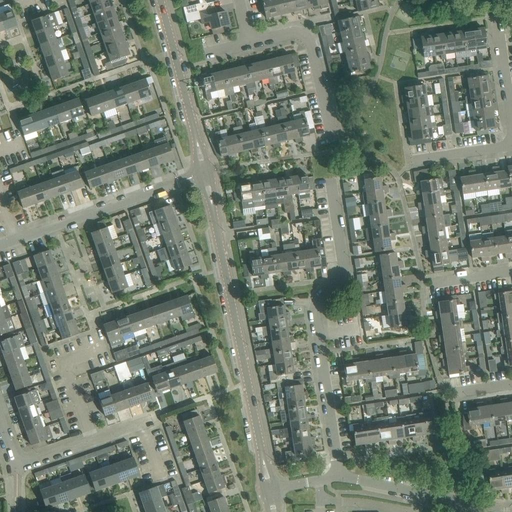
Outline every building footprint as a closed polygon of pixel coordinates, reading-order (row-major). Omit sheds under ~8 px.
[(93,13),(115,6),(114,2),(111,3),(109,0),(100,0),(85,6),(86,9),(91,7),(93,13)] [(201,4),(206,2),(207,3),(220,0),(199,0),(200,4),(185,7),(187,14),(198,11),(202,10),(201,4)] [(273,20),(277,19),(272,0),(261,0),(266,18),(273,17),(273,20)] [(283,0),(272,0),(277,19),(281,18),(280,15),(287,13),(283,0)] [(294,15),(298,14),(294,0),(283,0),(287,13),(293,12),(294,15)] [(307,8),(305,0),(294,0),(298,14),(301,13),(300,10),(307,8)] [(314,10),(318,9),(315,0),(305,0),(307,8),(313,7),(314,10)] [(328,8),(326,0),(315,0),(318,9),(321,8),(321,10),(328,8)] [(356,5),(358,12),(380,6),(379,2),(376,3),(375,0),(362,0),(356,2),(350,3),(350,7),(356,5)] [(97,23),(116,16),(114,10),(116,9),(115,6),(93,13),(97,23)] [(210,22),(213,35),(223,32),(222,27),(229,25),(225,12),(213,15),(212,9),(215,8),(215,7),(202,10),(198,11),(201,24),(210,22)] [(72,21),(71,17),(68,8),(63,10),(68,22),(72,21)] [(77,11),(76,9),(71,10),(75,19),(79,18),(77,11)] [(0,15),(5,30),(17,26),(11,10),(0,13),(0,15)] [(52,28),(51,25),(47,15),(31,21),(36,33),(52,28)] [(100,32),(122,25),(121,22),(118,23),(116,16),(97,23),(92,25),(93,28),(98,27),(100,32)] [(340,32),(359,27),(358,21),(361,20),(360,16),(338,22),(340,32)] [(78,29),(83,28),(79,18),(75,19),(78,29)] [(72,34),(76,32),(72,21),(68,22),(72,34)] [(103,42),(122,36),(120,30),(123,29),(122,25),(100,32),(103,42)] [(487,33),(484,33),(483,28),(476,29),(476,26),(473,27),(476,49),(489,47),(487,33)] [(343,43),(365,37),(364,33),(361,34),(359,27),(340,32),(343,43)] [(469,50),(476,49),(473,27),(468,27),(469,31),(463,31),(466,56),(470,55),(469,50)] [(40,45),(56,39),(52,28),(36,33),(40,45)] [(86,37),(84,30),(83,28),(78,29),(81,39),(86,37)] [(466,56),(463,31),(456,32),(455,29),(452,30),(455,52),(461,52),(462,56),(466,56)] [(445,54),(455,52),(452,30),(448,30),(448,34),(442,34),(445,54)] [(76,46),(80,44),(76,32),(72,34),(76,46)] [(445,54),(442,34),(435,36),(435,32),(431,33),(434,56),(440,55),(441,58),(442,59),(445,59),(444,54),(445,54)] [(424,57),(434,56),(431,33),(427,33),(428,37),(421,38),(424,57)] [(107,52),(129,44),(128,41),(125,42),(122,36),(103,42),(107,52)] [(90,47),(89,45),(86,37),(81,39),(85,49),(90,47)] [(360,49),(364,48),(363,41),(366,41),(365,37),(343,43),(345,52),(360,49)] [(44,57),(60,51),(56,39),(40,45),(44,57)] [(80,58),(84,56),(80,44),(76,46),(80,58)] [(107,52),(109,59),(112,68),(125,64),(125,63),(127,60),(126,57),(130,55),(129,55),(127,49),(130,48),(129,44),(107,52)] [(93,56),(91,49),(90,47),(85,49),(88,58),(93,56)] [(348,63),(370,57),(369,53),(366,54),(364,48),(360,49),(345,52),(348,63)] [(48,69),(64,63),(60,51),(44,57),(48,69)] [(290,74),(292,81),(296,79),(290,55),(283,57),(282,53),(278,54),(283,75),(290,74)] [(277,77),(283,75),(278,54),(274,55),(275,59),(268,61),(275,89),(277,89),(279,86),(277,77)] [(84,70),(88,68),(84,56),(80,58),(84,70)] [(99,75),(96,65),(93,56),(88,58),(95,77),(99,75)] [(348,63),(350,73),(369,68),(368,62),(371,61),(370,57),(348,63)] [(275,89),(268,61),(261,62),(259,58),(256,59),(261,80),(268,79),(271,90),(275,89)] [(255,82),(261,80),(256,59),(252,60),(253,64),(246,66),(252,90),(256,89),(255,82)] [(492,67),(491,60),(477,62),(478,65),(479,69),(492,67)] [(68,75),(65,66),(64,63),(48,69),(52,81),(68,75)] [(233,88),(239,86),(234,64),(230,65),(231,70),(224,71),(230,96),(231,102),(236,100),(233,88)] [(252,90),(246,66),(238,68),(237,64),(234,64),(239,86),(246,85),(248,95),(252,94),(251,90),(252,90)] [(340,75),(336,77),(333,67),(328,68),(331,78),(332,84),(342,82),(340,75)] [(230,96),(224,71),(216,73),(215,69),(212,70),(217,91),(219,98),(230,96)] [(217,91),(212,70),(208,71),(209,75),(201,77),(207,101),(212,100),(211,93),(217,91)] [(469,90),(492,86),(491,82),(488,83),(487,76),(467,79),(469,90)] [(139,99),(142,98),(151,95),(145,79),(134,83),(139,99)] [(127,103),(139,99),(134,83),(122,87),(127,103)] [(426,96),(426,95),(424,86),(405,89),(405,95),(402,96),(403,100),(426,96)] [(465,101),(490,97),(489,90),(492,90),(492,86),(469,90),(470,96),(466,96),(465,98),(465,101)] [(115,108),(127,103),(122,87),(110,92),(115,108)] [(104,112),(115,108),(110,92),(98,96),(104,112)] [(91,116),(104,112),(98,96),(85,100),(91,116)] [(307,96),(297,97),(297,102),(293,103),(294,109),(309,107),(307,96)] [(408,110),(427,107),(426,96),(403,100),(403,103),(407,103),(408,110)] [(472,111),(495,107),(494,103),(491,104),(490,97),(465,101),(465,104),(467,105),(471,104),(472,111)] [(84,115),(81,108),(78,99),(66,103),(72,119),(84,115)] [(60,123),(72,119),(66,103),(55,107),(60,123)] [(48,127),(60,123),(55,107),(42,111),(48,127)] [(406,120),(429,117),(427,107),(408,110),(409,116),(405,116),(406,120)] [(474,121),(493,118),(492,111),(495,111),(495,107),(472,111),(474,121)] [(288,123),(286,116),(285,109),(280,110),(287,141),(294,139),(296,143),(299,142),(294,121),(288,123)] [(280,142),(287,141),(280,110),(276,112),(279,125),(272,127),(277,147),(281,147),(280,142)] [(36,131),(48,127),(42,111),(31,115),(36,131)] [(299,142),(303,141),(302,137),(309,135),(308,129),(314,128),(310,111),(304,112),(304,111),(299,112),(299,113),(294,115),(295,121),(294,121),(299,142)] [(150,121),(159,118),(157,113),(148,117),(146,118),(147,122),(150,121)] [(24,136),(36,131),(31,115),(18,120),(24,136)] [(264,121),(263,121),(262,116),(258,117),(265,146),(272,144),(273,148),(277,147),(272,127),(266,128),(264,121)] [(265,146),(258,117),(253,118),(255,123),(249,125),(250,132),(255,153),(259,152),(258,148),(265,146)] [(411,130),(430,127),(429,117),(406,120),(406,124),(410,123),(411,130)] [(143,123),(147,122),(146,118),(142,119),(134,122),(135,126),(143,123)] [(474,121),(475,131),(498,128),(497,124),(494,124),(493,118),(474,121)] [(150,129),(152,128),(162,125),(160,121),(148,125),(150,129)] [(123,130),(135,126),(134,122),(122,126),(123,130)] [(463,133),(462,123),(458,123),(453,124),(455,134),(463,133)] [(446,136),(451,135),(449,124),(442,125),(444,135),(446,135),(446,136)] [(146,130),(150,129),(148,125),(144,126),(145,126),(136,129),(138,134),(146,131),(146,130)] [(112,135),(123,130),(122,126),(110,130),(112,135)] [(255,153),(250,132),(244,134),(242,126),(237,127),(243,151),(250,150),(251,154),(255,153)] [(236,153),(243,151),(237,127),(233,129),(235,136),(228,137),(233,158),(237,157),(236,153)] [(432,138),(430,128),(430,127),(411,130),(412,137),(408,137),(409,141),(432,138)] [(126,138),(138,134),(136,129),(125,133),(126,138)] [(78,137),(76,131),(70,133),(72,139),(67,141),(68,145),(80,141),(78,137)] [(233,158),(228,137),(222,139),(220,131),(215,133),(217,141),(220,157),(228,155),(229,159),(233,158)] [(114,142),(126,138),(125,133),(112,138),(114,142)] [(56,150),(68,145),(67,141),(54,145),(56,150)] [(220,157),(217,141),(210,143),(215,153),(217,158),(220,157)] [(82,155),(91,152),(89,146),(87,142),(72,147),(74,152),(80,149),(80,150),(80,149),(82,155)] [(98,143),(89,146),(91,152),(93,158),(97,157),(94,149),(99,147),(98,143)] [(156,148),(162,164),(174,159),(168,143),(156,148)] [(44,154),(56,150),(54,145),(43,149),(44,154)] [(73,152),(74,152),(72,147),(57,153),(59,157),(64,155),(65,158),(73,156),(73,152)] [(150,168),(162,164),(156,148),(144,152),(150,168)] [(40,155),(44,154),(43,149),(39,151),(30,154),(31,158),(40,155)] [(138,172),(150,168),(144,152),(132,156),(138,172)] [(47,161),(59,157),(57,153),(45,157),(47,161)] [(126,176),(138,172),(132,156),(120,160),(126,176)] [(114,180),(126,176),(120,160),(109,164),(114,180)] [(102,184),(114,180),(109,164),(96,168),(102,184)] [(77,171),(75,167),(64,171),(71,191),(83,187),(77,171)] [(486,191),(498,189),(495,167),(492,168),(492,173),(484,174),(486,191)] [(510,187),(507,167),(508,171),(500,172),(499,167),(495,167),(498,189),(510,187)] [(90,189),(102,184),(96,168),(84,173),(90,189)] [(486,191),(484,174),(476,175),(475,170),(471,171),(475,192),(486,191)] [(59,195),(71,191),(64,171),(63,171),(65,175),(53,179),(59,195)] [(421,171),(413,172),(414,182),(422,181),(421,171)] [(462,194),(475,192),(471,171),(468,171),(469,177),(460,178),(462,188),(462,194)] [(291,195),(298,194),(295,172),(291,173),(292,177),(284,178),(289,212),(294,211),(291,195)] [(300,201),(306,200),(311,199),(307,175),(299,176),(298,172),(295,172),(298,194),(299,194),(300,201)] [(289,212),(284,178),(277,179),(276,175),(272,176),(276,197),(282,196),(285,212),(289,212)] [(269,198),(276,197),(272,176),(268,176),(269,180),(262,182),(265,206),(270,206),(269,198)] [(458,189),(457,185),(456,176),(448,178),(450,190),(453,190),(458,189)] [(265,206),(262,182),(254,183),(253,178),(250,179),(254,208),(261,207),(265,206)] [(366,192),(387,189),(387,186),(381,186),(380,178),(364,180),(366,192)] [(47,200),(59,195),(53,179),(41,184),(47,200)] [(254,208),(250,179),(246,180),(246,184),(239,185),(243,215),(254,213),(254,208)] [(441,179),(422,181),(420,182),(421,190),(416,191),(417,195),(443,191),(441,179)] [(35,204),(47,200),(41,184),(29,188),(35,204)] [(23,208),(35,204),(29,188),(17,192),(23,208)] [(367,204),(384,202),(382,193),(388,193),(387,189),(366,192),(367,204)] [(440,203),(439,196),(444,196),(443,191),(417,195),(422,194),(423,202),(418,203),(418,207),(440,203)] [(461,212),(460,204),(460,201),(455,201),(456,205),(451,206),(452,213),(457,213),(461,212)] [(369,216),(391,213),(390,209),(385,210),(384,202),(367,204),(369,216)] [(425,218),(442,216),(440,203),(418,207),(419,210),(424,209),(425,218)] [(158,223),(174,217),(170,205),(154,211),(158,223)] [(313,217),(312,210),(312,209),(300,211),(302,219),(313,217)] [(371,228),(387,225),(386,217),(391,216),(391,213),(369,216),(371,228)] [(503,222),(511,220),(511,213),(502,215),(503,222)] [(500,223),(503,222),(502,215),(491,217),(491,221),(492,225),(500,223)] [(422,230),(444,227),(442,216),(425,218),(427,226),(421,227),(422,230)] [(136,231),(140,229),(136,217),(132,219),(136,231)] [(163,235),(178,229),(174,217),(158,223),(163,235)] [(471,224),(479,223),(478,218),(466,220),(468,231),(472,230),(471,224)] [(129,233),(133,232),(129,220),(124,221),(129,233)] [(111,240),(111,239),(117,237),(112,225),(91,233),(95,245),(111,240)] [(373,240),(394,237),(394,233),(389,234),(387,225),(371,228),(373,240)] [(465,236),(463,228),(463,225),(459,225),(460,232),(456,233),(457,237),(460,236),(460,237),(465,236)] [(429,242),(445,239),(444,227),(422,230),(422,234),(428,233),(429,242)] [(140,243),(145,241),(147,240),(143,228),(140,229),(136,231),(140,243)] [(167,247),(183,241),(178,229),(163,235),(167,247)] [(351,239),(360,238),(359,230),(354,231),(350,231),(351,239)] [(137,244),(136,241),(133,232),(129,233),(133,245),(137,244)] [(505,258),(509,258),(505,236),(494,238),(496,254),(504,253),(505,258)] [(375,252),(391,250),(390,241),(395,240),(394,237),(373,240),(375,252)] [(319,259),(325,258),(322,238),(312,240),(313,250),(307,251),(310,272),(313,271),(313,267),(320,266),(319,259)] [(488,256),(496,254),(494,238),(482,240),(485,261),(488,261),(488,256)] [(425,254),(447,251),(445,239),(429,242),(430,250),(425,251),(425,254)] [(99,257),(115,252),(111,240),(95,245),(99,257)] [(481,262),(485,261),(482,240),(469,242),(472,258),(481,257),(481,262)] [(149,253),(146,244),(145,241),(140,243),(144,255),(149,253)] [(171,259),(187,253),(183,241),(167,247),(171,259)] [(142,256),(139,247),(137,244),(133,245),(137,257),(142,256)] [(298,269),(294,245),(294,244),(283,245),(284,254),(287,275),(291,275),(290,271),(298,269)] [(310,272),(307,251),(300,252),(299,245),(294,245),(298,269),(305,268),(306,273),(310,272)] [(287,275),(284,254),(277,255),(276,248),(272,249),(275,273),(283,272),(283,276),(287,275)] [(468,260),(466,248),(457,250),(458,262),(468,260)] [(268,274),(275,273),(272,249),(267,250),(268,256),(262,257),(265,279),(268,278),(268,274)] [(37,268),(53,262),(49,250),(33,256),(37,268)] [(265,279),(262,257),(255,259),(253,251),(249,252),(252,276),(260,275),(261,279),(265,279)] [(449,263),(447,253),(447,251),(425,254),(426,258),(431,257),(433,266),(449,263)] [(103,269),(119,264),(115,252),(99,257),(103,269)] [(153,265),(152,262),(149,253),(144,255),(149,266),(153,265)] [(191,265),(187,253),(171,259),(175,271),(191,265)] [(381,268),(403,264),(402,261),(397,262),(395,253),(379,255),(381,268)] [(21,274),(23,273),(19,261),(12,263),(16,275),(21,274)] [(42,280),(58,275),(53,262),(37,268),(42,280)] [(0,276),(1,281),(9,278),(14,276),(9,264),(0,267),(0,276)] [(107,281),(124,275),(119,264),(103,269),(107,281)] [(383,279),(399,277),(398,269),(403,268),(403,264),(381,268),(383,279)] [(157,277),(154,268),(153,265),(149,266),(153,279),(157,277)] [(25,286),(24,283),(21,274),(16,275),(21,287),(25,286)] [(363,291),(362,282),(367,281),(366,274),(356,275),(359,292),(363,291)] [(46,292),(62,286),(58,275),(42,280),(46,292)] [(128,288),(125,278),(124,275),(107,281),(112,293),(128,288)] [(18,288),(17,285),(14,276),(9,278),(13,290),(18,288)] [(384,291),(406,288),(406,285),(400,285),(399,277),(383,279),(384,291)] [(29,298),(26,289),(25,286),(21,287),(25,299),(29,298)] [(50,304),(66,298),(62,286),(46,292),(50,304)] [(22,300),(19,291),(18,288),(13,290),(18,302),(22,300)] [(386,303),(403,301),(401,292),(407,292),(406,288),(384,291),(386,303)] [(485,291),(477,292),(480,308),(487,307),(485,291)] [(500,306),(511,303),(511,291),(493,294),(494,300),(499,299),(500,306)] [(194,317),(193,311),(187,296),(174,300),(180,316),(182,321),(194,317)] [(33,309),(32,306),(29,298),(25,299),(29,311),(33,309)] [(48,317),(70,310),(66,298),(50,304),(54,315),(48,317)] [(367,315),(365,305),(369,304),(368,298),(360,299),(362,315),(367,315)] [(258,301),(260,314),(267,313),(268,320),(290,316),(289,312),(285,313),(284,305),(272,307),(271,299),(258,301)] [(435,315),(456,312),(455,306),(460,305),(459,299),(438,302),(439,311),(435,312),(435,315)] [(26,311),(25,309),(22,300),(18,302),(22,313),(26,311)] [(168,320),(180,316),(174,300),(163,304),(168,320)] [(388,315),(410,312),(409,308),(404,309),(403,301),(386,303),(388,315)] [(497,318),(511,316),(511,303),(500,306),(501,313),(496,313),(497,318)] [(156,324),(168,320),(163,304),(151,308),(156,324)] [(145,328),(156,324),(151,308),(139,312),(145,328)] [(37,321),(34,313),(33,309),(29,311),(33,323),(37,321)] [(58,328),(74,322),(70,310),(48,317),(53,329),(58,327),(58,328)] [(31,327),(27,315),(26,311),(22,313),(20,314),(25,329),(27,328),(31,327)] [(132,333),(145,328),(139,312),(127,317),(132,333)] [(410,312),(388,315),(390,327),(406,325),(405,316),(410,315),(410,312)] [(442,327),(462,324),(462,319),(457,319),(456,312),(435,315),(436,319),(440,318),(442,327)] [(262,332),(287,328),(286,321),(290,320),(290,316),(268,320),(269,326),(262,327),(262,332)] [(503,330),(511,328),(511,316),(497,318),(498,323),(502,323),(503,330)] [(120,337),(132,333),(127,317),(115,321),(120,337)] [(0,334),(2,334),(9,332),(4,320),(0,321),(0,334)] [(42,333),(41,330),(37,321),(33,323),(36,332),(37,335),(42,333)] [(109,341),(120,337),(115,321),(103,325),(109,341)] [(62,340),(78,334),(74,322),(58,328),(62,340)] [(439,339),(460,336),(459,329),(463,329),(462,324),(442,327),(443,335),(438,336),(439,339)] [(37,342),(32,330),(31,327),(27,328),(32,344),(37,342)] [(188,337),(200,333),(199,328),(186,333),(188,337)] [(285,340),(293,339),(292,335),(288,336),(287,328),(262,332),(263,336),(271,335),(272,342),(285,340)] [(501,342),(511,340),(511,328),(503,330),(504,336),(500,337),(501,342)] [(46,345),(43,336),(42,333),(37,335),(38,337),(42,347),(46,345)] [(176,341),(188,337),(186,333),(174,337),(176,341)] [(193,343),(197,342),(206,339),(204,335),(192,339),(193,343)] [(0,346),(3,354),(19,348),(15,336),(0,341),(0,346)] [(445,350),(466,347),(465,342),(461,343),(460,336),(439,339),(439,343),(444,342),(445,350)] [(164,345),(176,341),(174,337),(162,341),(164,345)] [(187,345),(193,343),(192,339),(180,343),(182,347),(183,347),(184,350),(189,349),(187,345)] [(266,354),(290,351),(289,343),(294,342),(293,339),(285,340),(272,342),(273,349),(265,350),(266,354)] [(507,353),(511,352),(511,340),(501,342),(501,347),(506,347),(507,353)] [(152,350),(164,345),(162,341),(151,345),(152,350)] [(41,354),(38,346),(37,342),(32,344),(35,352),(26,355),(27,358),(36,355),(41,354)] [(170,352),(182,347),(180,343),(168,347),(170,352)] [(140,354),(152,350),(151,345),(139,349),(140,354)] [(158,356),(170,352),(168,347),(156,351),(158,356)] [(442,363),(463,360),(462,353),(467,352),(466,347),(445,350),(446,359),(442,359),(442,363)] [(7,366),(23,360),(19,348),(3,354),(7,366)] [(128,358),(140,354),(139,349),(127,354),(128,358)] [(128,358),(127,354),(126,351),(114,355),(116,362),(128,358)] [(275,365),(296,361),(296,358),(291,358),(290,351),(266,354),(266,359),(274,358),(275,365)] [(412,371),(413,376),(418,375),(415,354),(407,356),(406,351),(402,352),(405,372),(412,371)] [(399,373),(405,372),(402,352),(399,352),(399,357),(391,358),(394,379),(399,378),(399,373)] [(508,360),(503,361),(504,366),(511,365),(511,352),(507,353),(508,360)] [(45,366),(44,363),(41,354),(36,355),(41,367),(45,366)] [(205,376),(199,360),(197,354),(186,358),(188,364),(187,364),(193,380),(205,376)] [(375,377),(382,376),(379,355),(375,356),(376,360),(367,361),(371,387),(376,386),(375,377)] [(394,379),(391,358),(383,359),(382,355),(379,355),(382,376),(389,375),(389,379),(394,379)] [(199,360),(205,376),(217,372),(212,356),(199,360)] [(485,372),(485,369),(483,356),(478,357),(480,366),(475,367),(476,373),(485,372)] [(127,366),(142,361),(141,357),(126,362),(127,366)] [(371,387),(367,361),(359,363),(358,358),(355,359),(358,380),(365,378),(366,383),(367,387),(371,387)] [(351,381),(358,380),(355,359),(351,359),(352,364),(343,365),(346,386),(352,385),(351,381)] [(11,378),(28,372),(23,360),(7,366),(11,378)] [(449,374),(469,371),(469,366),(464,367),(463,360),(442,363),(443,366),(447,366),(449,374)] [(270,383),(293,380),(292,374),(294,373),(293,366),(297,365),(296,361),(275,365),(276,371),(269,372),(270,383)] [(131,377),(127,366),(126,362),(114,366),(115,371),(119,381),(131,377)] [(181,385),(193,380),(187,364),(176,369),(181,385)] [(49,378),(46,369),(45,366),(41,367),(45,380),(49,378)] [(169,389),(181,385),(176,369),(164,373),(169,389)] [(90,375),(93,383),(105,379),(102,370),(90,375)] [(16,390),(25,387),(32,384),(28,372),(11,378),(16,390)] [(157,393),(169,389),(164,373),(151,377),(157,393)] [(286,399),(307,395),(307,392),(303,392),(301,385),(294,386),(293,380),(270,383),(270,384),(276,383),(278,393),(285,392),(286,399)] [(434,382),(424,383),(425,391),(435,389),(434,382)] [(153,399),(149,390),(147,383),(135,387),(141,403),(153,399)] [(56,396),(55,393),(52,384),(47,386),(52,398),(56,396)] [(129,407),(141,403),(135,387),(123,391),(129,407)] [(396,389),(384,391),(385,398),(397,396),(396,389)] [(18,410),(34,404),(30,391),(14,397),(18,410)] [(117,411),(129,407),(123,391),(112,395),(117,411)] [(104,416),(117,411),(112,395),(99,400),(104,416)] [(275,412),(305,407),(304,402),(308,401),(307,395),(286,399),(287,405),(275,407),(275,412)] [(60,408),(57,400),(56,396),(52,398),(53,401),(46,404),(49,412),(60,408)] [(500,421),(507,420),(504,399),(500,400),(501,404),(493,405),(496,426),(501,426),(500,421)] [(496,426),(493,405),(484,407),(484,402),(480,403),(483,424),(490,423),(491,427),(496,426)] [(476,425),(483,424),(480,403),(477,403),(477,408),(469,409),(472,430),(477,429),(476,425)] [(22,421),(38,415),(34,404),(18,410),(22,421)] [(289,421),(311,418),(310,416),(306,417),(305,407),(275,412),(276,416),(288,414),(289,421)] [(64,420),(63,417),(60,408),(49,412),(51,420),(59,418),(60,422),(64,420)] [(424,414),(419,414),(419,413),(412,414),(413,420),(416,441),(420,440),(419,436),(427,434),(424,414)] [(424,414),(427,434),(436,433),(436,438),(440,437),(437,416),(430,417),(429,413),(424,414)] [(26,433),(42,427),(38,415),(22,421),(26,433)] [(187,433),(203,428),(199,415),(183,421),(187,433)] [(416,441),(413,420),(406,421),(405,416),(400,417),(403,438),(412,437),(412,441),(416,441)] [(395,439),(403,438),(400,417),(395,418),(396,422),(389,423),(392,444),(396,444),(395,439)] [(279,434),(308,430),(307,423),(311,422),(311,418),(289,421),(290,428),(271,431),(272,435),(279,434)] [(69,432),(65,423),(64,420),(60,422),(64,434),(69,432)] [(392,444),(389,423),(382,424),(381,420),(376,421),(380,442),(388,440),(389,445),(392,444)] [(371,443),(380,442),(376,421),(371,421),(372,426),(365,427),(368,448),(372,447),(371,443)] [(368,448),(365,427),(358,428),(358,424),(352,424),(355,445),(364,444),(365,448),(368,448)] [(47,440),(44,430),(42,427),(26,433),(31,445),(47,440)] [(191,445),(207,439),(203,428),(187,433),(191,445)] [(293,444),(314,441),(314,437),(309,438),(308,430),(279,434),(279,439),(292,437),(293,444)] [(196,457),(212,451),(207,439),(191,445),(196,457)] [(284,452),(286,465),(307,461),(306,454),(312,453),(310,445),(315,444),(314,441),(293,444),(294,451),(284,452)] [(106,453),(105,448),(94,452),(96,456),(98,456),(99,458),(107,456),(106,453)] [(181,450),(178,451),(178,450),(173,452),(177,460),(181,459),(180,456),(183,455),(181,450)] [(200,469),(216,463),(212,451),(196,457),(200,469)] [(82,461),(96,456),(94,452),(80,457),(82,461)] [(70,465),(82,461),(80,457),(69,461),(70,465)] [(128,479),(139,475),(133,458),(122,462),(128,479)] [(57,470),(64,467),(67,476),(71,475),(66,462),(56,466),(57,470)] [(117,483),(128,479),(122,462),(111,466),(117,483)] [(204,481),(220,475),(216,463),(200,469),(204,481)] [(106,486),(117,483),(111,466),(100,470),(106,486)] [(509,488),(511,487),(511,466),(509,467),(509,471),(503,472),(506,493),(509,493),(509,488)] [(35,477),(47,474),(45,469),(34,473),(35,477)] [(506,493),(503,472),(496,473),(495,469),(490,470),(493,490),(502,489),(502,494),(506,493)] [(95,490),(106,486),(100,470),(89,474),(95,490)] [(90,492),(86,483),(84,475),(72,479),(78,496),(90,492)] [(208,493),(215,491),(224,488),(220,475),(204,481),(208,493)] [(68,500),(78,496),(72,479),(62,483),(68,500)] [(179,491),(178,489),(175,480),(171,482),(175,493),(179,491)] [(57,504),(68,500),(62,483),(51,487),(57,504)] [(187,504),(191,503),(194,502),(188,486),(181,489),(187,504)] [(46,508),(57,504),(51,487),(40,491),(46,508)] [(160,498),(159,496),(156,487),(139,493),(143,504),(160,498)] [(183,502),(180,494),(179,491),(175,493),(169,495),(172,506),(178,503),(183,502)] [(210,511),(217,511),(227,508),(223,496),(207,502),(210,511)] [(145,511),(155,511),(164,509),(160,498),(143,504),(145,511)]
